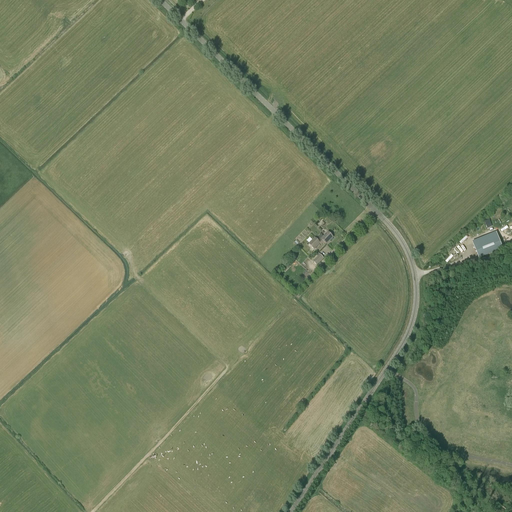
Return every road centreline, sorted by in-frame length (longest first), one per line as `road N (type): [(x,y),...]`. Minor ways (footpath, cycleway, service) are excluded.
road 1 (unclassified): [(290,511),(404,339),(415,277),(394,230),(160,0)]
road 2 (track): [(387,368),(416,390),(418,422),(435,446),(511,464)]
